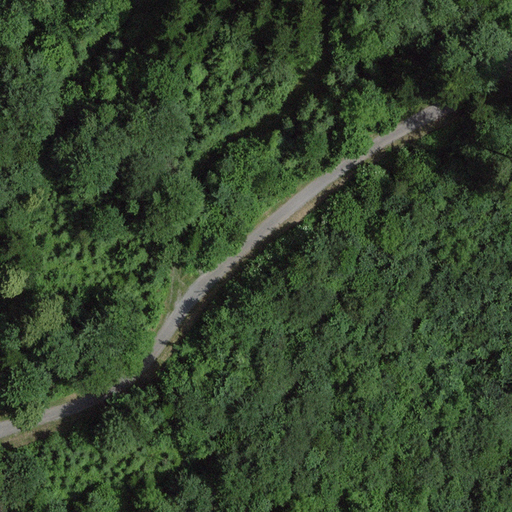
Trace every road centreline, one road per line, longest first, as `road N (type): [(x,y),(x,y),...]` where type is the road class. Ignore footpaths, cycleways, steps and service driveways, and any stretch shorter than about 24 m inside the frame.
road 1 (track): [(0,427),(124,386),(224,264),(330,176),(511,62)]
road 2 (track): [(191,304),(183,274),(185,208),(335,0)]
road 3 (track): [(0,66),(125,38),(207,0)]
